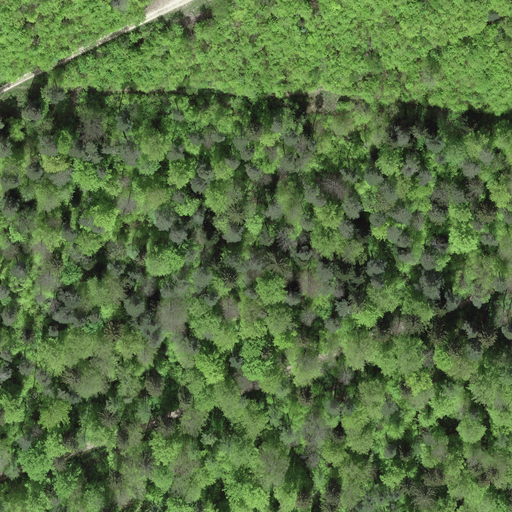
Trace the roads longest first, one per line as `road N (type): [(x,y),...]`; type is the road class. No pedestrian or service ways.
road 1 (track): [(0,474),(511,283)]
road 2 (track): [(19,78),(511,107)]
road 3 (track): [(306,94),(395,63),(511,6)]
road 4 (track): [(187,0),(0,88)]
